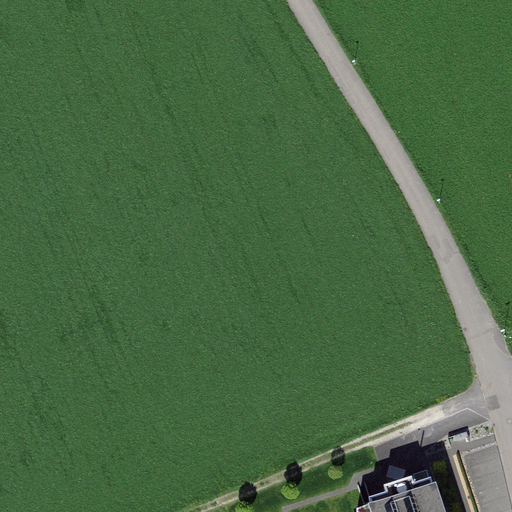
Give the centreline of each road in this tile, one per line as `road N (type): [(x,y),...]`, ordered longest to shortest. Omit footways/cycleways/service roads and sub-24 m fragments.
road 1 (unclassified): [(501,386),(411,193),(295,0)]
road 2 (track): [(199,511),(501,386)]
